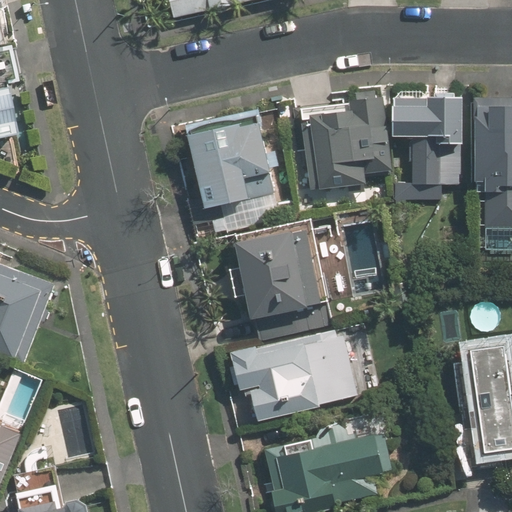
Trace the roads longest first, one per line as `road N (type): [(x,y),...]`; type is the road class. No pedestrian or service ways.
road 1 (residential): [(511,30),(362,29),(97,90)]
road 2 (residential): [(120,209),(188,511)]
road 3 (residential): [(120,209),(53,221),(0,207)]
road 4 (residential): [(97,90),(120,209)]
